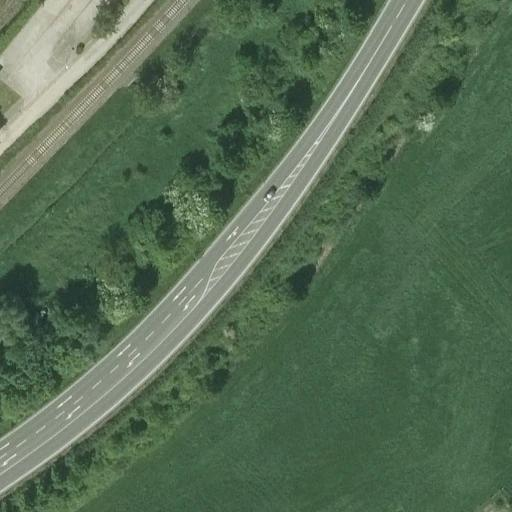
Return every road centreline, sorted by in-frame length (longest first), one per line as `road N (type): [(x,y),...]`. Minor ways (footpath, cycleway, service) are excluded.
road 1 (primary): [(398,0),(256,216),(196,287),(0,459)]
road 2 (unclassified): [(143,0),(0,147)]
